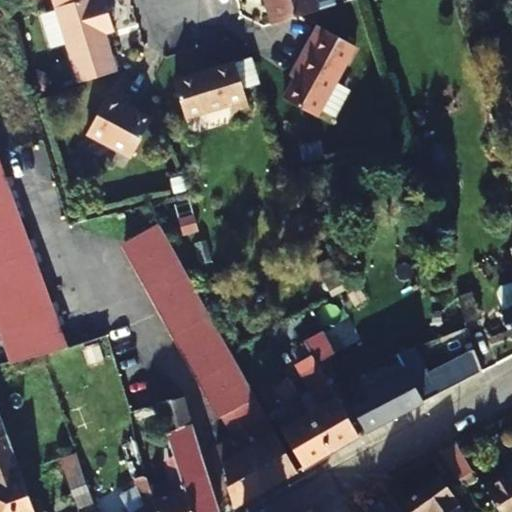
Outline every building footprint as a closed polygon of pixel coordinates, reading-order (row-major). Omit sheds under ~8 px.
[(101,26),(109,24),(101,0),(52,0),(78,84),(116,72),(103,34),(101,26)] [(313,0),(267,0),(274,23),(316,10),(313,0)] [(111,31),(109,24),(101,26),(103,34),(111,31)] [(316,115),(354,45),(317,25),(295,65),(299,67),(283,97),(316,115)] [(246,106),(232,60),(172,79),(183,116),(227,103),(229,111),(246,106)] [(334,118),(349,88),(337,82),(322,112),(334,118)] [(121,105),(125,97),(111,89),(86,134),(129,158),(150,121),(121,105)] [(0,223),(17,218),(10,198),(3,194),(1,189),(0,188),(0,223)] [(0,259),(22,252),(20,245),(24,238),(17,218),(0,223),(0,259)] [(220,335),(201,302),(157,226),(123,245),(128,253),(131,266),(135,267),(140,278),(142,278),(155,301),(158,313),(162,313),(167,324),(168,323),(181,346),(184,359),(188,358),(193,369),(194,368),(208,391),(211,404),(215,403),(225,422),(259,403),(244,378),(227,348),(220,335)] [(511,307),(499,312),(499,314),(507,339),(511,336),(511,249),(510,250),(511,255),(511,307)] [(0,293),(38,281),(31,261),(24,258),(22,252),(0,259),(0,293)] [(0,328),(43,315),(41,309),(45,301),(38,281),(0,293),(0,328)] [(459,298),(467,325),(481,320),(472,294),(459,298)] [(322,327),(333,351),(359,339),(339,297),(294,318),(303,336),(322,327)] [(45,320),(43,315),(0,328),(0,341),(6,360),(40,350),(59,344),(52,324),(45,320)] [(293,364),(309,355),(301,342),(285,350),(293,364)] [(308,367),(312,374),(320,369),(317,363),(322,360),(315,347),(308,351),(315,364),(308,367)] [(363,403),(351,408),(366,433),(424,403),(415,386),(429,378),(425,370),(415,348),(397,354),(404,366),(363,389),(366,395),(361,399),(363,403)] [(439,396),(482,374),(475,351),(425,370),(429,378),(415,386),(424,403),(439,396)] [(328,382),(320,369),(312,374),(319,387),(328,382)] [(264,382),(267,390),(271,388),(280,382),(276,375),(264,382)] [(359,437),(328,382),(319,387),(313,390),(314,393),(321,404),(308,411),(332,453),(359,437)] [(260,393),(264,399),(274,394),(271,388),(267,390),(260,393)] [(308,411),(321,404),(314,393),(301,400),(308,411)] [(264,399),(272,412),(281,407),(274,394),(264,399)] [(181,400),(178,401),(161,405),(157,405),(171,449),(191,511),(218,511),(190,427),(181,400)] [(332,453),(308,411),(294,420),(285,405),(281,407),(272,412),(304,468),(332,453)] [(298,472),(261,407),(236,421),(246,437),(218,454),(227,481),(226,482),(235,508),(298,472)] [(0,442),(8,439),(0,416),(0,442)] [(0,442),(0,476),(19,469),(8,439),(0,442)] [(439,452),(457,481),(471,472),(454,444),(439,452)] [(173,495),(153,501),(156,511),(191,511),(171,449),(159,453),(173,495)] [(85,485),(76,460),(61,466),(69,491),(85,485)] [(142,495),(145,505),(132,511),(156,511),(153,501),(141,463),(135,466),(138,474),(133,476),(140,496),(142,495)] [(0,506),(29,497),(19,469),(0,476),(0,506)] [(511,511),(511,471),(484,488),(498,511),(511,511)] [(461,511),(439,478),(402,504),(407,511),(461,511)] [(29,497),(0,506),(0,511),(34,511),(33,508),(29,497)]
